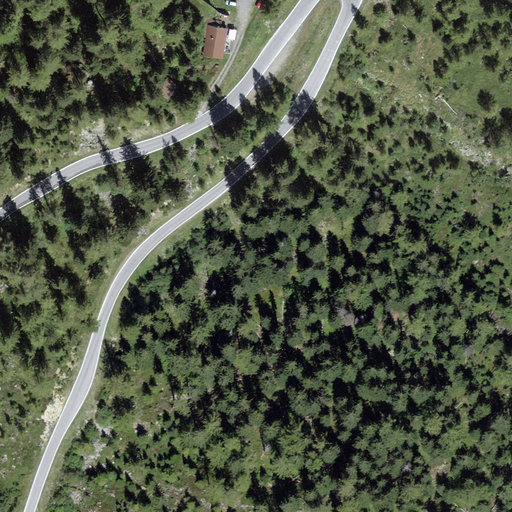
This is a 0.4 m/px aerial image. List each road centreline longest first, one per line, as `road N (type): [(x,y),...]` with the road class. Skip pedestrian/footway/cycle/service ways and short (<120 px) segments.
road 1 (unclassified): [(350,0),(296,111),(124,274),(29,511)]
road 2 (unclassified): [(0,216),(91,162),(215,115),(310,0)]
